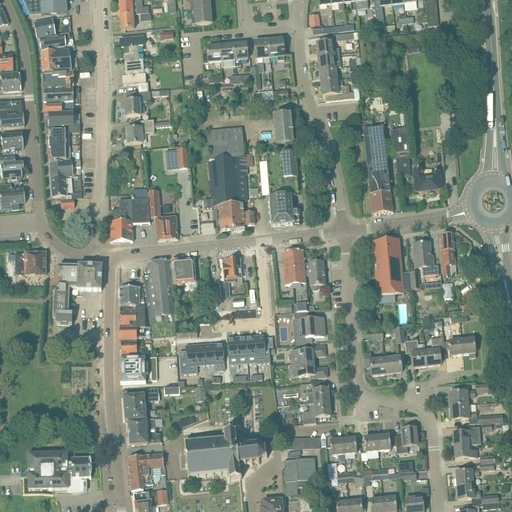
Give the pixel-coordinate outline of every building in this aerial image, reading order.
[(22,0),(30,16),(67,14),(65,0),(22,0)] [(189,0),(190,1),(193,1),(194,7),(190,8),(190,9),(209,7),(208,7),(210,7),(209,0),(189,0)] [(341,0),(329,0),(331,6),(339,5),(340,12),(343,12),(343,5),(341,0)] [(354,0),(341,0),(343,5),(351,4),(352,12),(356,12),(354,0)] [(368,10),(367,2),(366,0),(354,0),(356,12),(368,10)] [(391,7),(390,0),(378,0),(380,8),(391,7)] [(132,16),(141,15),(141,10),(141,3),(132,3),(119,3),(120,17),(132,16)] [(209,12),(209,7),(190,9),(191,14),(194,14),(195,22),(192,22),(192,27),(211,25),(210,25),(209,20),(211,20),(210,11),(209,12)] [(0,29),(8,26),(2,11),(0,11),(0,29)] [(377,23),(377,29),(383,28),(381,12),(375,13),(377,23)] [(133,30),(132,16),(120,17),(121,31),(133,30)] [(40,40),(55,37),(52,21),(34,25),(37,40),(40,40)] [(55,37),(40,40),(40,41),(39,41),(41,51),(65,48),(64,41),(70,40),(70,38),(69,34),(55,37)] [(359,34),(337,37),(337,43),(359,41),(359,34)] [(125,64),(139,63),(137,48),(142,48),(142,40),(120,41),(121,49),(124,49),(125,64)] [(282,41),(268,42),(269,60),(277,59),(278,63),(284,63),(282,41)] [(269,60),(268,42),(254,43),(256,66),(262,65),(262,60),(269,60)] [(327,44),(317,45),(318,58),(339,56),(338,51),(333,52),(332,43),(327,44)] [(220,63),(221,63),(220,47),(219,47),(219,45),(212,46),(212,48),(207,49),(207,54),(202,55),(201,55),(202,66),(203,66),(203,64),(208,64),(208,68),(221,67),(220,63)] [(246,45),(233,46),(235,62),(247,61),(246,45)] [(221,63),(222,67),(235,66),(235,68),(235,62),(233,46),(220,47),(221,63)] [(420,56),(419,47),(406,48),(407,57),(420,56)] [(43,73),(72,72),(68,51),(42,53),(43,73)] [(339,56),(318,58),(320,71),(335,70),(341,69),(339,56)] [(0,72),(4,73),(4,70),(13,70),(12,57),(0,58),(0,72)] [(139,63),(125,64),(126,78),(123,79),(123,87),(145,85),(145,77),(144,77),(140,77),(139,63)] [(251,70),(252,84),(254,84),(254,91),(260,91),(258,69),(251,70)] [(336,81),(335,70),(320,71),(321,84),(342,82),(342,80),(336,81)] [(43,92),(70,91),(70,88),(73,88),(73,89),(74,89),(73,73),(73,74),(43,75),(43,92)] [(3,94),(21,93),(20,75),(1,76),(2,83),(0,83),(0,89),(2,89),(3,94)] [(342,82),(321,84),(323,97),(325,97),(325,103),(354,100),(354,94),(338,95),(337,88),(343,88),(342,82)] [(75,91),(70,91),(43,92),(44,103),(55,103),(55,105),(60,105),(60,103),(73,103),(73,93),(75,93),(75,91)] [(258,102),(273,101),(273,93),(273,92),(257,94),(258,102)] [(273,93),(273,101),(288,100),(287,92),(273,93)] [(149,95),(146,95),(136,96),(136,102),(124,103),(126,118),(140,117),(139,105),(150,104),(149,95)] [(21,103),(0,104),(0,131),(1,131),(8,130),(15,129),(22,128),(24,128),(23,115),(22,115),(21,104),(21,103)] [(60,105),(55,105),(55,107),(44,107),(44,116),(62,116),(62,111),(74,111),(74,105),(60,105)] [(62,116),(44,116),(48,116),(49,129),(72,127),(73,136),(71,136),(71,142),(80,141),(80,128),(73,128),(73,115),(62,116)] [(276,145),(282,144),(292,143),(289,115),(273,116),(276,145)] [(462,132),(461,115),(451,116),(452,133),(462,132)] [(169,125),(153,126),(153,122),(140,123),(141,129),(126,130),(127,146),(142,145),(141,135),(154,134),(153,131),(170,129),(169,125)] [(363,131),(372,217),(392,214),(383,129),(373,130),(372,123),(362,124),(363,131)] [(228,207),(230,232),(245,231),(244,227),(255,226),(254,216),(244,217),(242,206),(240,206),(239,204),(247,203),(245,189),(252,188),(251,176),(247,176),(245,160),(241,130),(205,133),(211,189),(213,189),(214,202),(231,201),(232,207),(228,207)] [(49,132),(49,161),(70,161),(70,132),(49,132)] [(406,133),(390,135),(392,157),(399,156),(399,158),(395,158),(398,177),(409,176),(407,155),(408,155),(406,133)] [(2,152),(14,151),(24,150),(22,135),(0,137),(2,152)] [(177,153),(166,153),(167,164),(178,163),(179,171),(188,170),(186,151),(177,151),(177,153)] [(270,218),(271,228),(299,225),(298,213),(292,213),(291,198),(298,197),(295,154),(286,155),(271,156),(271,154),(264,154),(270,218)] [(436,170),(444,169),(443,156),(435,156),(436,170)] [(10,182),(17,181),(17,179),(22,178),(22,173),(20,174),(19,171),(24,171),(23,164),(15,165),(15,158),(0,159),(0,167),(3,167),(4,173),(1,173),(2,180),(10,179),(10,182)] [(50,180),(72,178),(71,169),(80,169),(80,162),(70,163),(70,162),(49,164),(50,180)] [(436,172),(434,172),(431,173),(431,179),(422,180),(421,170),(413,170),(416,194),(441,191),(439,172),(436,173),(436,172)] [(72,178),(50,180),(51,199),(66,198),(67,198),(67,197),(65,179),(72,178)] [(18,205),(25,205),(24,191),(12,192),(11,186),(0,187),(0,203),(1,209),(11,208),(11,209),(19,209),(18,205)] [(221,233),(230,232),(228,207),(232,207),(231,201),(214,202),(213,189),(211,189),(212,200),(211,200),(212,209),(218,208),(220,223),(221,233)] [(148,201),(150,221),(155,221),(156,234),(157,243),(178,242),(177,232),(177,219),(159,220),(158,194),(148,194),(148,201)] [(150,221),(148,201),(133,201),(133,200),(131,200),(131,201),(130,201),(130,199),(128,199),(128,197),(120,197),(120,202),(119,202),(119,211),(112,211),(112,215),(110,215),(110,223),(110,244),(111,244),(133,244),(132,226),(150,226),(150,221)] [(74,209),(74,201),(60,203),(61,210),(74,209)] [(440,238),(443,278),(450,277),(449,267),(455,267),(453,235),(442,235),(440,238)] [(374,263),(400,261),(399,251),(398,241),(373,243),(374,263)] [(415,270),(422,269),(423,278),(438,277),(438,267),(433,268),(432,257),(430,258),(429,245),(413,246),(414,256),(415,270)] [(304,273),(304,265),(303,252),(283,254),(285,288),(293,287),(295,315),(307,314),(307,305),(306,296),(308,296),(307,285),(305,286),(304,273)] [(0,279),(16,279),(17,254),(17,253),(0,253),(0,279)] [(16,283),(48,282),(47,254),(17,254),(16,279),(16,283)] [(235,281),(241,280),(239,260),(225,262),(225,264),(222,264),(224,284),(236,283),(235,281)] [(170,262),(171,272),(173,287),(189,286),(189,290),(191,292),(198,291),(198,284),(196,284),(194,261),(180,262),(170,262)] [(400,261),(374,263),(377,298),(403,296),(400,261)] [(150,330),(151,341),(176,338),(169,263),(147,265),(148,276),(144,277),(144,276),(145,291),(147,309),(151,330),(150,330)] [(304,265),(304,273),(309,273),(310,288),(325,287),(323,263),(304,265)] [(77,292),(101,293),(102,267),(78,266),(78,267),(59,267),(57,289),(59,289),(59,294),(54,294),(53,319),(56,319),(56,326),(72,327),(72,315),(68,315),(69,290),(77,290),(77,292)] [(412,291),(419,290),(418,273),(411,274),(412,291)] [(443,300),(454,299),(452,284),(442,285),(443,300)] [(119,310),(138,309),(138,308),(139,308),(139,300),(139,290),(140,290),(140,289),(119,289),(119,308),(119,310)] [(244,308),(244,306),(244,301),(233,301),(233,309),(244,308)] [(468,301),(460,303),(462,311),(469,310),(468,301)] [(119,310),(119,330),(145,330),(145,309),(138,309),(119,310)] [(221,322),(242,322),(243,310),(222,310),(221,322)] [(307,314),(295,315),(294,315),(295,332),(304,331),(305,340),(324,338),(323,320),(308,321),(307,314)] [(423,325),(424,332),(435,330),(437,327),(436,324),(436,323),(423,325)] [(395,330),(397,345),(404,344),(404,343),(403,329),(395,330)] [(150,330),(145,330),(119,330),(119,342),(129,342),(137,342),(137,339),(145,339),(146,344),(151,343),(151,341),(150,330)] [(368,342),(378,341),(382,340),(381,332),(367,334),(368,342)] [(264,337),(254,338),(256,366),(257,366),(265,365),(270,365),(269,349),(273,349),(272,340),(264,340),(264,337)] [(254,338),(245,339),(247,366),(256,365),(256,366),(254,338)] [(236,339),(227,340),(229,367),(238,366),(236,339)] [(245,339),(236,339),(238,366),(247,366),(245,339)] [(433,352),(425,353),(427,368),(441,367),(439,352),(445,352),(443,339),(431,340),(433,352)] [(462,341),(463,356),(469,356),(469,360),(476,359),(474,340),(462,341)] [(463,356),(462,341),(449,343),(451,358),(463,356)] [(413,370),(427,368),(425,353),(419,354),(417,342),(404,343),(404,344),(406,356),(412,355),(413,370)] [(121,344),(122,358),(137,357),(137,349),(143,349),(143,343),(131,344),(121,344)] [(223,345),(213,346),(215,373),(225,372),(223,345)] [(213,346),(204,347),(205,367),(214,366),(215,373),(213,346)] [(186,353),(179,354),(181,377),(197,375),(195,347),(185,348),(186,353)] [(204,347),(195,347),(197,375),(198,375),(197,367),(205,367),(204,347)] [(292,366),(313,364),(313,359),(325,358),(325,348),(312,349),(312,352),(291,353),(292,366)] [(386,376),(384,360),(371,362),(370,355),(363,356),(365,369),(371,369),(372,378),(386,376)] [(384,360),(386,376),(401,375),(400,359),(384,360)] [(121,385),(146,385),(145,360),(120,360),(121,385)] [(314,370),(313,364),(292,366),(293,379),(313,377),(314,380),(327,379),(326,369),(314,370)] [(314,406),(329,404),(328,390),(313,392),(313,385),(300,386),(301,399),(314,398),(314,406)] [(476,387),(476,394),(488,393),(488,386),(476,387)] [(194,389),(194,404),(204,403),(204,389),(194,389)] [(450,408),(468,407),(467,400),(475,399),(474,393),(450,395),(450,408)] [(127,422),(146,421),(145,404),(159,403),(158,395),(123,398),(125,423),(127,423),(127,422)] [(329,404),(314,406),(315,413),(302,414),(303,426),(316,425),(316,419),(330,418),(329,404)] [(468,414),(468,407),(450,408),(451,422),(477,420),(476,413),(468,414)] [(502,417),(490,417),(478,418),(479,426),(502,424),(502,417)] [(188,419),(181,422),(184,429),(195,424),(192,418),(188,420),(188,419)] [(157,435),(156,430),(154,430),(153,420),(146,421),(127,422),(127,423),(129,447),(148,446),(148,445),(160,444),(159,435),(157,435)] [(454,448),(468,448),(481,447),(479,429),(465,430),(466,434),(453,435),(454,448)] [(395,438),(397,456),(408,455),(407,449),(417,448),(415,430),(401,431),(402,437),(395,438)] [(258,466),(259,466),(259,464),(265,459),(267,460),(268,458),(266,457),(265,450),(266,449),(265,447),(264,449),(257,445),(256,443),(255,443),(255,445),(237,447),(237,445),(236,445),(235,434),(237,434),(236,432),(235,433),(235,431),(234,431),(234,433),(224,434),(224,432),(223,432),(223,434),(222,434),(222,435),(223,435),(224,440),(186,443),(186,442),(184,442),(185,453),(184,454),(184,455),(186,455),(187,468),(185,468),(185,470),(187,470),(188,481),(189,480),(189,479),(228,475),(228,481),(227,481),(227,482),(228,482),(228,483),(230,483),(230,482),(239,481),(239,482),(240,482),(240,481),(242,480),(241,479),(240,479),(239,468),(239,466),(257,464),(258,466)] [(382,437),(376,438),(378,454),(390,453),(388,433),(382,433),(382,437)] [(344,458),(342,441),(336,442),(336,438),(330,438),(332,459),(344,458)] [(378,454),(376,438),(364,439),(366,455),(378,454)] [(355,440),(342,441),(344,458),(356,456),(355,440)] [(468,448),(454,448),(455,461),(477,459),(477,454),(469,454),(468,448)] [(27,455),(28,492),(68,491),(68,490),(72,490),(72,495),(73,495),(80,494),(86,492),(86,482),(82,482),(82,480),(91,480),(90,459),(71,460),(71,461),(67,461),(67,455),(27,455)] [(143,487),(153,486),(156,485),(159,483),(160,480),(161,477),(165,476),(162,456),(128,459),(131,494),(143,492),(143,487)] [(316,482),(314,460),(284,463),(285,477),(281,477),(283,499),(284,499),(284,498),(298,497),(297,489),(306,489),(305,482),(316,482)] [(336,465),(327,465),(329,482),(337,481),(337,477),(336,465)] [(399,477),(413,476),(413,466),(398,467),(399,476),(399,477)] [(457,488),(472,487),(471,479),(478,479),(477,472),(456,474),(457,488)] [(472,494),(472,487),(457,488),(458,501),(480,500),(479,493),(472,494)] [(135,511),(152,511),(152,508),(167,506),(166,492),(133,496),(135,511)] [(422,511),(421,495),(415,496),(416,502),(405,503),(405,511),(422,511)] [(484,505),(498,505),(497,497),(482,498),(483,506),(484,505)] [(395,511),(395,500),(382,501),(383,511),(395,511)] [(261,511),(282,511),(282,510),(285,510),(284,501),(261,503),(261,511)] [(383,511),(382,501),(370,502),(371,511),(383,511)] [(361,511),(361,503),(348,504),(349,511),(361,511)]
